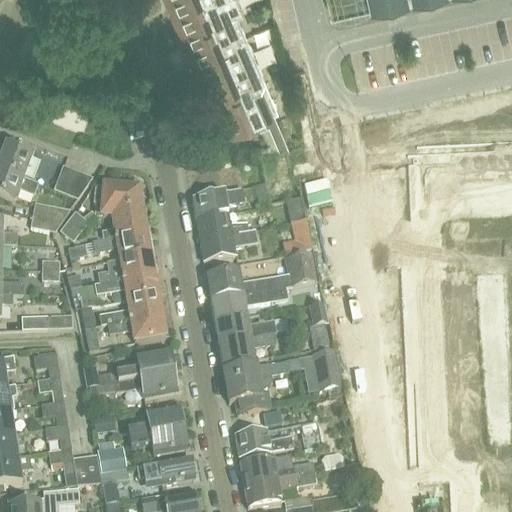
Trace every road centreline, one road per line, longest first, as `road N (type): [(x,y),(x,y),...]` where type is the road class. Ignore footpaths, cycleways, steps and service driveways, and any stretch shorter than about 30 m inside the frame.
road 1 (residential): [(511,73),(332,114),(357,219),(375,258),(391,473),(422,511)]
road 2 (residential): [(227,511),(161,154)]
road 3 (residential): [(161,154),(105,0)]
